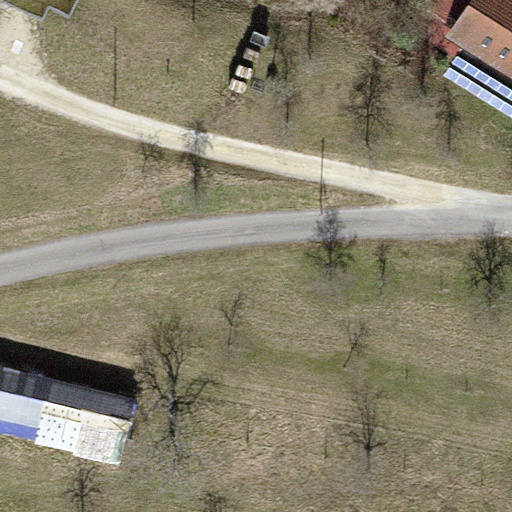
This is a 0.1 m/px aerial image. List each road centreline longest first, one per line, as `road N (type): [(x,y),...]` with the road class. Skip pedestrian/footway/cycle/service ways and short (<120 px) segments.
road 1 (track): [(0,73),(121,116),(345,165),(500,211)]
road 2 (unclassified): [(511,211),(253,230),(0,265)]
